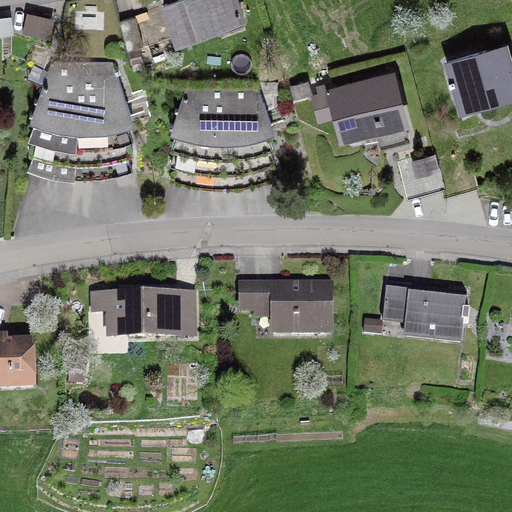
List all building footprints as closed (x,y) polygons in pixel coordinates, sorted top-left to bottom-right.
[(176,0),(164,5),(178,42),(242,19),(235,0),(176,0)] [(115,23),(122,52),(138,48),(130,19),(115,23)] [(481,103),(511,94),(511,67),(508,52),(489,57),(487,49),(449,59),(459,98),(478,93),(481,103)] [(30,134),(35,136),(126,138),(131,136),(126,122),(132,120),(112,62),(52,62),(30,119),(35,121),(30,134)] [(406,134),(391,75),(332,91),(344,137),(377,129),(380,141),(406,134)] [(171,146),(176,148),(268,147),(273,145),(268,131),(273,129),(265,109),(273,107),(273,87),(186,88),(170,130),(176,132),(171,146)] [(131,152),(126,138),(35,136),(29,151),(34,152),(127,154),(131,152)] [(273,161),(268,147),(176,148),(171,162),(176,164),(268,163),(273,161)] [(132,168),(127,154),(34,152),(29,166),(60,175),(83,176),(100,176),(132,168)] [(436,161),(442,183),(441,183),(443,191),(475,182),(467,152),(436,161)] [(408,192),(441,183),(442,183),(436,161),(434,153),(399,162),(408,192)] [(274,177),(268,163),(176,164),(171,178),(190,184),(219,187),(242,185),(274,177)] [(387,283),(383,321),(405,323),(404,332),(461,339),(466,291),(387,283)] [(330,312),(329,286),(241,285),(241,311),(256,311),(256,318),(273,318),(273,333),(324,333),(323,312),(330,312)] [(176,295),(109,296),(110,336),(177,335),(176,295)] [(0,386),(33,386),(31,342),(5,343),(4,338),(0,338),(0,386)] [(83,381),(84,363),(72,362),(70,380),(83,381)]
